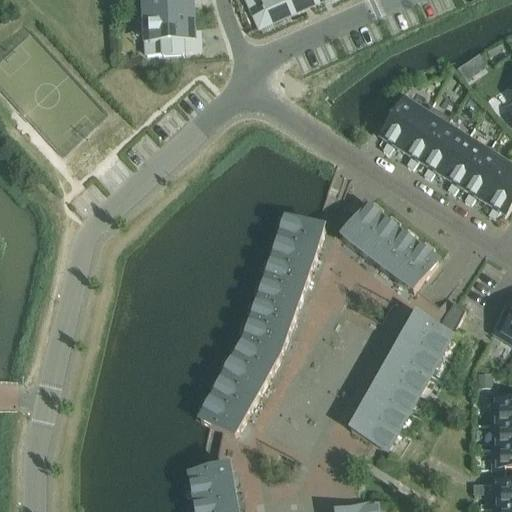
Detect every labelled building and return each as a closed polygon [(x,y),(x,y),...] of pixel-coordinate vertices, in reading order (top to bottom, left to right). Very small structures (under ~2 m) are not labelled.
[(148,0),(149,22),(190,21),(189,0),(148,0)] [(294,6),(290,0),(251,0),(255,6),(250,8),(257,23),(269,17),(294,6)] [(269,17),(273,27),(311,10),(307,0),(294,6),(269,17)] [(290,0),(294,6),(307,0),(311,10),(317,7),(314,0),(290,0)] [(190,21),(149,22),(150,48),(147,48),(148,59),(164,59),(164,60),(184,60),(184,58),(184,46),(191,46),(190,21)] [(427,120),(432,112),(432,111),(427,120),(410,110),(414,104),(411,102),(407,108),(406,107),(383,143),(389,147),(384,155),(390,159),(395,151),(397,152),(404,156),(427,120)] [(449,122),(432,112),(427,120),(404,156),(411,161),(413,162),(408,170),(414,174),(419,166),(425,169),(447,133),(451,127),(450,127),(456,118),(453,116),(449,122)] [(468,146),(450,135),(447,133),(425,169),(430,173),(425,180),(431,184),(436,176),(438,177),(445,182),(468,146)] [(485,156),(468,146),(445,182),(452,186),(454,187),(449,195),(455,199),(460,191),(465,194),(488,158),(485,156)] [(479,203),(486,207),(508,171),(491,160),(488,158),(465,194),(471,198),(466,206),(472,210),(477,202),(479,203)] [(511,173),(508,171),(486,207),(493,212),(495,213),(490,221),(496,224),(501,216),(507,220),(511,212),(511,173)] [(344,245),(362,259),(387,227),(382,223),(374,217),(369,213),(362,222),(345,244),(344,245)] [(280,246),(319,259),(326,238),(316,234),(288,224),(286,230),(282,240),(280,246)] [(362,259),(380,272),(404,240),(400,236),(392,230),(387,227),(362,259)] [(415,299),(397,285),(380,272),(362,259),(344,245),(345,244),(326,238),(316,234),(270,358),(223,436),(216,475),(223,511),(362,511),(357,480),(375,448),(440,333),(448,318),(418,294),(415,299)] [(404,240),(380,272),(397,285),(421,253),(417,250),(409,243),(404,240)] [(275,260),(273,266),(311,279),(319,259),(280,246),(278,251),(275,260)] [(421,253),(397,285),(415,299),(418,294),(439,267),(435,263),(426,257),(421,253)] [(268,281),(266,286),(304,300),(311,279),(273,266),(271,271),(268,281)] [(259,307),(297,320),(304,300),(266,286),(264,292),(260,301),(259,307)] [(253,322),(251,327),(290,340),(297,320),(259,307),(257,312),(253,322)] [(440,333),(453,340),(467,316),(456,308),(448,318),(440,333)] [(511,311),(496,338),(511,347),(511,311)] [(244,348),(281,364),(290,340),(251,327),(249,333),(246,342),(244,347),(244,348)] [(233,366),(269,386),(281,364),(244,348),(241,353),(236,362),(233,366)] [(226,380),(223,385),(258,405),(269,386),(233,366),(231,371),(226,380)] [(491,378),(477,378),(477,392),(491,392),(491,378)] [(212,404),(247,424),(258,405),(223,385),(220,390),(215,399),(212,404)] [(494,430),(511,429),(511,402),(494,403),(494,406),(494,411),(494,430)] [(247,424),(212,404),(209,409),(204,418),(201,423),(223,436),(236,443),(247,424)] [(511,451),(511,429),(494,430),(495,449),(495,451),(511,451)] [(511,451),(495,451),(495,454),(495,474),(507,474),(511,473),(511,451)] [(194,496),(195,501),(235,494),(231,472),(216,475),(191,479),(193,486),(194,496)] [(496,489),(496,509),(496,511),(501,511),(511,510),(511,488),(507,489),(500,489),(496,489)] [(238,511),(235,494),(195,501),(196,507),(196,511),(238,511)]
